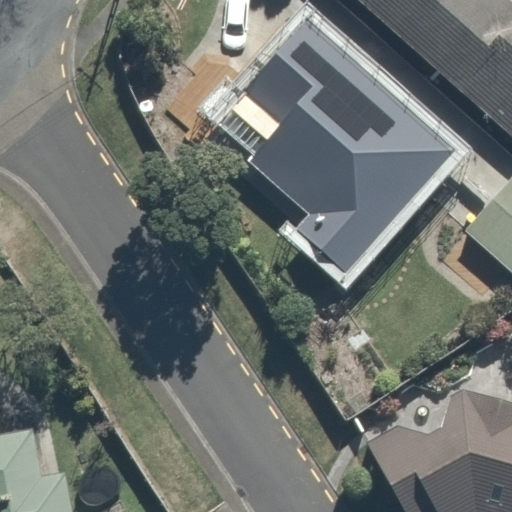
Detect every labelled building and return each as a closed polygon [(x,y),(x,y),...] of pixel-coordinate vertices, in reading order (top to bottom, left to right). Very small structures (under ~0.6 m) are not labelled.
[(359,0),(431,64),(486,2),(487,0),(359,0)] [(511,5),(506,0),(487,0),(486,2),(431,64),(511,134),(511,5)] [(298,232),(348,276),(458,153),(311,23),(246,95),(284,128),(251,165),(311,218),(298,232)] [(511,176),(509,174),(463,224),(511,269),(511,176)] [(0,511),(60,511),(42,398),(6,404),(0,367),(0,511)] [(511,511),(511,412),(465,385),(359,447),(397,511),(465,511),(469,510),(491,511),(511,511)]
